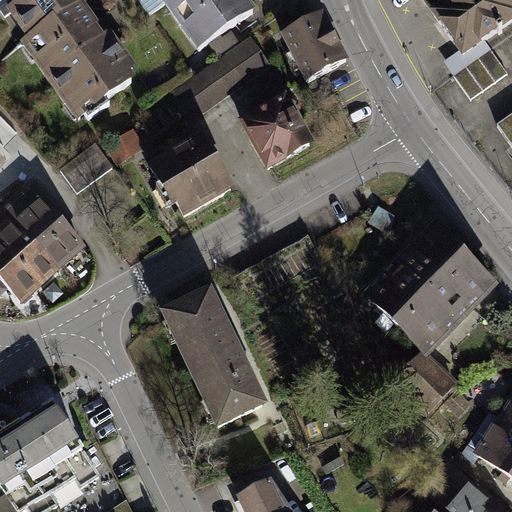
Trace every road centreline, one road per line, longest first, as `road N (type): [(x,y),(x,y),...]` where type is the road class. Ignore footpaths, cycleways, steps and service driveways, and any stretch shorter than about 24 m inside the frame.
road 1 (residential): [(85,312),(414,127)]
road 2 (residential): [(85,312),(186,511)]
road 3 (residential): [(414,127),(511,249)]
road 4 (residential): [(345,0),(414,127)]
